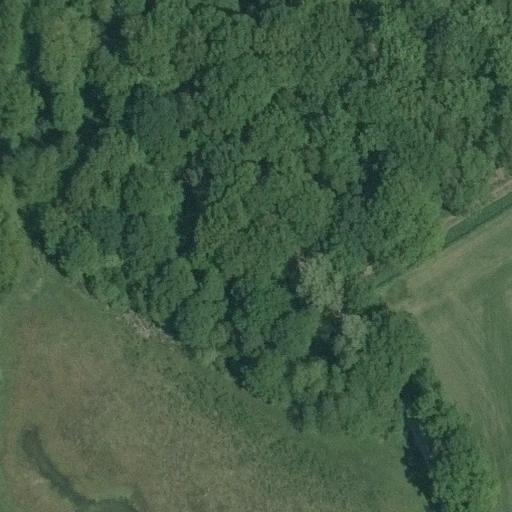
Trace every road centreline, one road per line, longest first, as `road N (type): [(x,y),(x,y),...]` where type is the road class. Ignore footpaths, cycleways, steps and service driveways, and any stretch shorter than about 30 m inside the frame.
road 1 (track): [(322,295),(127,0)]
road 2 (track): [(446,511),(422,445),(322,295)]
road 3 (track): [(322,295),(511,184)]
